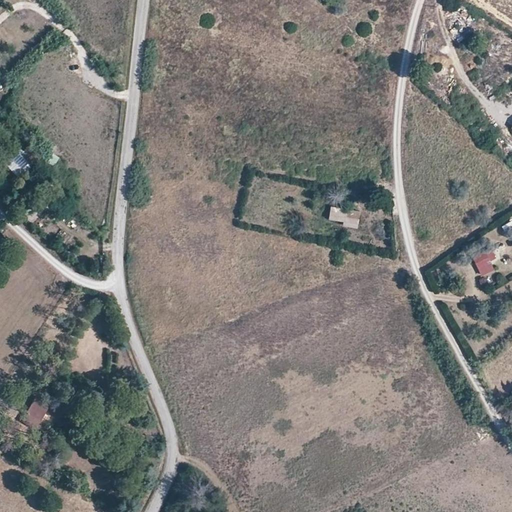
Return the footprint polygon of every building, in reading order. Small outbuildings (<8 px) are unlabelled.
[(27,171),(33,164),(21,152),(17,156),(22,162),(20,164),(27,171)] [(25,184),(30,189),(36,182),(31,178),(25,184)] [(343,225),(357,227),(359,211),(345,209),(343,225)] [(506,231),(511,227),(511,221),(503,226),(506,231)] [(472,256),(483,274),(496,267),(486,249),(472,256)] [(21,423),(33,430),(47,405),(35,398),(21,423)]
